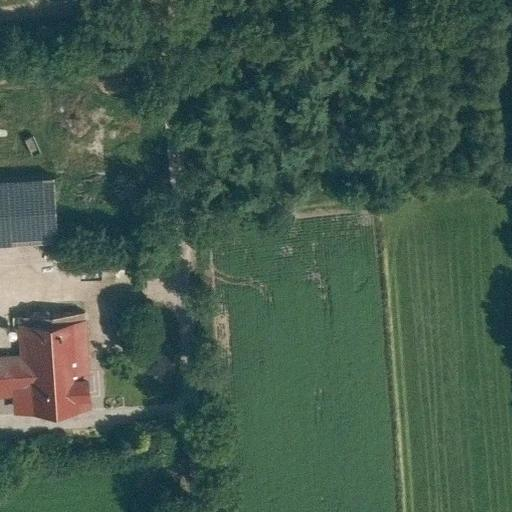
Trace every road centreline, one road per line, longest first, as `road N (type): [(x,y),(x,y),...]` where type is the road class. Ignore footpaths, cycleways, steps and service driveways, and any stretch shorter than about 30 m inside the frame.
road 1 (residential): [(164,0),(200,511)]
road 2 (track): [(121,0),(0,11)]
